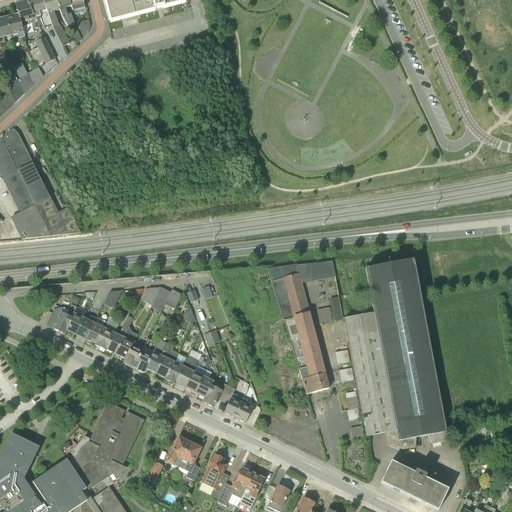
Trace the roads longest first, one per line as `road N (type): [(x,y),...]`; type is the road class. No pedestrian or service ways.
road 1 (residential): [(393,511),(0,318)]
road 2 (tertiary): [(0,277),(361,235)]
road 3 (unclassified): [(511,148),(475,131),(412,0)]
road 4 (residential): [(93,0),(98,33),(0,128)]
road 5 (tertiary): [(511,213),(361,235)]
road 6 (tertiary): [(361,235),(511,228)]
